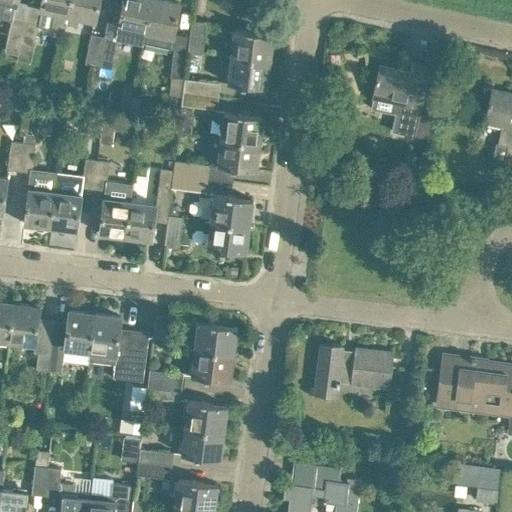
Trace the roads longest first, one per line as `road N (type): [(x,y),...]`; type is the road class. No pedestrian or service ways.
road 1 (residential): [(271,304),(299,0)]
road 2 (residential): [(271,304),(0,267)]
road 3 (residential): [(247,511),(271,304)]
road 4 (residential): [(271,304),(463,324)]
road 5 (residential): [(511,35),(348,0)]
